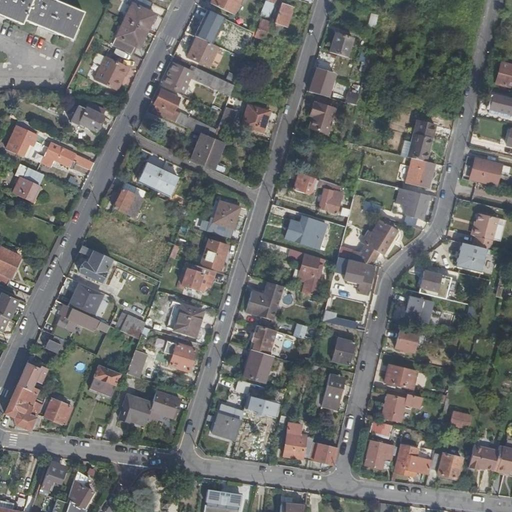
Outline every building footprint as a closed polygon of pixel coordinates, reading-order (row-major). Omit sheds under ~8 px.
[(9,2),(9,0),(0,0),(0,13),(2,15),(9,2)] [(24,9),(27,0),(9,0),(9,2),(24,9)] [(27,0),(24,9),(18,22),(20,23),(23,18),(71,38),(83,12),(56,0),(27,0)] [(134,5),(114,45),(135,55),(139,47),(143,49),(159,15),(153,13),(157,5),(147,0),(128,0),(127,1),(134,5)] [(240,0),(212,0),(211,2),(234,13),(240,0)] [(259,19),(254,33),(271,38),(273,28),(268,27),(270,20),(269,19),(274,3),(280,5),(275,24),(280,25),(281,22),(287,24),(293,6),(282,2),(282,0),(266,0),(265,4),(259,19)] [(24,9),(9,2),(2,15),(18,22),(24,9)] [(273,28),(271,38),(276,40),(280,25),(275,24),(273,28)] [(331,52),(348,57),(354,38),(337,33),(331,52)] [(210,66),(219,47),(197,36),(188,56),(210,66)] [(119,89),(129,67),(107,56),(97,78),(119,89)] [(188,79),(189,77),(192,70),(174,61),(164,82),(184,91),(190,80),(188,79)] [(495,83),(511,86),(511,65),(501,62),(495,83)] [(231,95),(233,92),(236,84),(231,82),(194,65),(192,70),(189,77),(212,87),(231,95)] [(315,75),(309,92),(328,98),(333,80),(315,75)] [(184,125),(185,126),(189,116),(175,110),(181,97),(159,87),(157,93),(160,94),(155,104),(157,105),(154,111),(184,125)] [(487,111),(505,116),(506,113),(511,113),(511,95),(492,90),(487,111)] [(357,106),(359,98),(357,97),(353,96),(350,105),(357,107),(357,106)] [(78,107),(70,122),(77,126),(79,124),(95,131),(105,109),(88,101),(85,107),(78,107)] [(313,114),(312,118),(309,129),(328,135),(335,110),(313,103),(310,113),(313,114)] [(243,124),(265,131),(271,111),(250,105),(243,124)] [(230,128),(233,129),(238,110),(227,106),(225,112),(221,125),(230,128)] [(189,116),(185,126),(202,133),(215,139),(219,130),(189,116)] [(42,128),(20,118),(13,135),(9,133),(5,138),(10,141),(7,149),(24,157),(30,145),(33,146),(42,128)] [(412,141),(408,156),(411,157),(426,161),(435,125),(417,121),(413,134),(417,135),(416,142),(412,141)] [(195,153),(193,159),(214,167),(215,163),(218,164),(230,128),(221,125),(220,126),(219,130),(215,139),(202,133),(198,144),(202,146),(198,155),(195,153)] [(403,139),(400,154),(408,156),(412,141),(403,139)] [(91,170),(95,162),(52,142),(42,163),(52,167),(55,160),(70,167),(73,162),(91,170)] [(429,190),(436,163),(426,161),(411,157),(405,184),(429,190)] [(507,189),(511,172),(511,167),(476,159),(470,180),(507,189)] [(155,187),(163,169),(147,161),(139,179),(155,187)] [(17,176),(22,179),(27,167),(22,164),(17,176)] [(32,202),(45,174),(38,171),(27,167),(22,179),(15,194),(32,202)] [(180,176),(163,169),(155,187),(171,195),(180,176)] [(314,178),(298,173),(293,191),(305,195),(309,181),(312,182),(314,178)] [(322,174),(320,180),(338,185),(339,178),(322,174)] [(320,180),(318,187),(324,188),(336,192),(336,191),(338,185),(320,180)] [(71,186),(82,190),(84,186),(74,181),(71,186)] [(148,193),(125,182),(114,208),(136,219),(148,193)] [(424,214),(429,194),(400,187),(397,201),(408,204),(406,213),(407,213),(418,217),(421,218),(424,214)] [(336,192),(324,188),(318,210),(336,215),(342,192),(336,191),(336,192)] [(209,232),(230,239),(242,204),(221,197),(209,232)] [(365,210),(379,215),(382,207),(367,201),(365,210)] [(415,227),(418,217),(407,213),(404,223),(415,227)] [(476,237),(473,246),(484,249),(490,250),(497,219),(478,214),(473,236),(476,237)] [(318,249),(326,223),(302,215),(300,223),(290,220),(285,240),(318,249)] [(353,249),(351,259),(372,264),(378,254),(382,256),(396,230),(378,220),(371,233),(367,230),(361,241),(364,244),(360,251),(353,249)] [(203,263),(223,269),(230,245),(211,239),(203,263)] [(484,249),(459,243),(456,254),(460,255),(457,267),(479,272),(484,249)] [(95,251),(84,245),(81,253),(91,258),(89,263),(86,262),(81,272),(105,283),(115,261),(108,257),(95,251)] [(110,252),(97,246),(95,251),(108,257),(110,252)] [(3,247),(0,255),(6,259),(10,250),(3,247)] [(351,259),(353,249),(341,247),(338,257),(351,259)] [(289,249),(287,258),(300,260),(302,251),(289,249)] [(0,255),(0,281),(9,285),(22,256),(10,250),(6,259),(0,255)] [(320,257),(306,253),(301,270),(308,272),(303,291),(311,294),(316,295),(326,259),(320,257)] [(367,295),(375,264),(372,264),(351,259),(346,280),(360,283),(357,292),(367,295)] [(212,287),(218,270),(190,261),(182,284),(199,290),(202,284),(208,286),(212,287)] [(418,288),(438,293),(439,289),(437,288),(441,275),(422,271),(418,288)] [(284,285),(269,281),(267,288),(255,284),(247,310),(274,319),(284,285)] [(206,292),(208,286),(202,284),(199,290),(206,292)] [(80,285),(70,306),(81,311),(84,304),(89,306),(96,293),(80,285)] [(17,307),(20,300),(5,293),(0,302),(0,331),(2,332),(15,307),(17,307)] [(84,304),(81,311),(90,315),(92,316),(102,296),(96,293),(89,306),(84,304)] [(402,319),(426,324),(430,309),(432,302),(407,296),(402,319)] [(69,341),(78,322),(71,318),(73,314),(88,321),(90,315),(81,311),(70,306),(63,303),(58,312),(63,315),(55,334),(57,336),(69,341)] [(175,328),(196,335),(204,309),(182,303),(175,328)] [(439,311),(430,309),(426,324),(436,326),(439,311)] [(337,314),(326,311),(324,322),(364,332),(366,325),(336,318),(337,314)] [(140,339),(145,325),(146,322),(123,312),(115,327),(140,339)] [(101,328),(108,332),(111,325),(104,322),(101,328)] [(311,322),(306,337),(318,341),(321,325),(311,322)] [(276,329),(258,323),(255,334),(254,333),(252,341),(253,341),(251,348),(252,348),(269,353),(276,329)] [(304,337),(307,326),(297,324),(294,334),(301,336),(304,337)] [(415,336),(398,332),(394,350),(412,354),(415,340),(418,341),(418,342),(422,343),(423,336),(416,335),(415,336)] [(69,341),(57,336),(51,350),(64,355),(70,341),(69,341)] [(332,361),(348,365),(354,342),(337,337),(332,361)] [(170,364),(188,370),(190,366),(192,367),(197,355),(194,354),(196,348),(167,339),(164,350),(173,353),(170,364)] [(132,361),(129,368),(128,372),(140,376),(148,353),(136,348),(132,361)] [(265,381),(272,354),(269,353),(252,348),(244,375),(265,381)] [(28,362),(4,413),(12,415),(19,424),(30,430),(37,415),(41,407),(34,404),(32,407),(21,402),(23,399),(32,402),(37,392),(30,389),(33,382),(40,385),(47,370),(28,362)] [(121,373),(100,365),(90,387),(112,396),(121,373)] [(326,374),(327,368),(313,365),(312,371),(326,374)] [(383,384),(410,390),(415,372),(387,366),(383,384)] [(345,377),(329,373),(321,406),(336,410),(341,392),(343,382),(345,377)] [(252,383),(235,378),(231,389),(248,395),(252,383)] [(48,392),(46,396),(52,398),(59,381),(53,379),(48,392)] [(152,402),(146,421),(155,423),(158,412),(172,416),(179,396),(156,390),(152,402)] [(246,409),(276,417),(279,405),(266,402),(268,394),(256,391),(254,398),(250,397),(246,409)] [(35,401),(42,404),(46,396),(42,394),(39,392),(35,401)] [(131,419),(145,424),(146,421),(152,402),(129,395),(120,419),(130,422),(131,419)] [(42,404),(41,407),(37,415),(62,424),(70,406),(52,398),(46,396),(42,404)] [(381,420),(400,424),(405,401),(387,396),(381,420)] [(70,406),(62,424),(66,425),(74,407),(70,406)] [(449,421),(468,426),(471,412),(452,408),(449,421)] [(212,433),(235,440),(241,421),(218,413),(212,433)] [(307,457),(312,441),(313,435),(300,433),(302,422),(288,420),(281,453),(307,457)] [(392,427),(372,423),(370,434),(389,439),(392,427)] [(363,464),(380,468),(382,459),(389,461),(392,445),(370,440),(363,464)] [(307,457),(307,460),(333,466),(338,447),(312,441),(307,457)] [(496,452),(491,473),(507,476),(508,473),(511,473),(511,443),(498,441),(496,452)] [(412,469),(427,473),(431,459),(415,455),(417,448),(400,444),(394,471),(410,475),(412,469)] [(473,447),(467,471),(476,474),(477,469),(491,473),(496,452),(473,447)] [(437,473),(455,477),(460,456),(442,452),(441,454),(434,452),(430,467),(437,469),(437,473)] [(41,489),(49,491),(54,479),(62,482),(66,471),(58,468),(59,463),(50,460),(45,476),(41,489)] [(90,477),(78,469),(67,498),(83,508),(92,492),(86,488),(84,487),(90,477)] [(92,478),(90,477),(84,487),(86,488),(92,478)] [(92,492),(83,508),(85,510),(95,494),(92,492)] [(239,511),(242,497),(207,492),(203,511),(239,511)] [(83,508),(67,498),(65,502),(57,499),(53,511),(84,511),(85,510),(83,508)] [(14,503),(0,500),(0,506),(13,509),(14,503)] [(305,511),(307,506),(283,503),(281,511),(305,511)]
